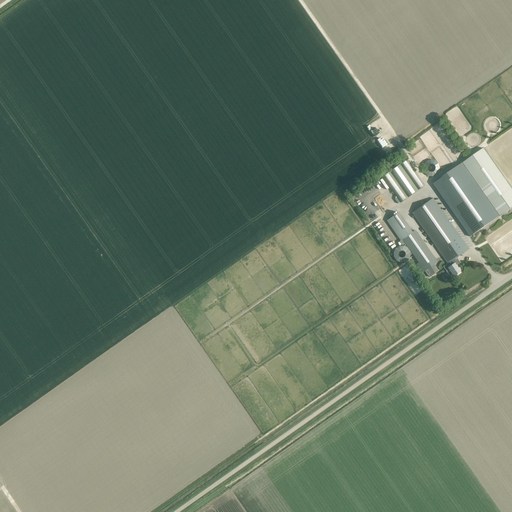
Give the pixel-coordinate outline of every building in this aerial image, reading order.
[(387,130),(382,132),(387,144),(392,143),(391,140),(388,141),(386,137),(389,136),(387,130)] [(433,184),(470,237),(511,207),(511,189),(483,148),(433,184)] [(419,186),(403,160),(398,163),(402,171),(404,170),(416,189),(419,186)] [(403,198),(385,173),(381,175),(399,201),(403,198)] [(377,179),(373,181),(379,194),(381,193),(379,187),(380,186),(378,183),(379,183),(377,179)] [(412,213),(448,264),(453,260),(468,249),(433,199),(412,213)] [(437,269),(434,265),(437,262),(415,231),(412,232),(399,213),(387,221),(401,241),(400,241),(403,245),(404,244),(405,245),(406,244),(419,263),(416,265),(422,273),(425,271),(427,275),(437,269)] [(453,260),(448,264),(443,267),(449,275),(452,274),(454,277),(460,272),(454,263),(455,263),(453,260)]
